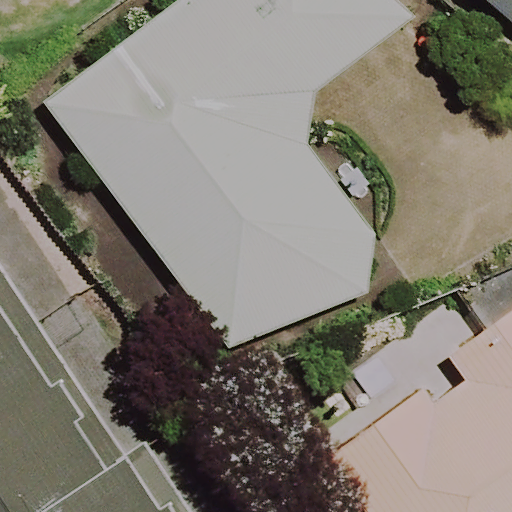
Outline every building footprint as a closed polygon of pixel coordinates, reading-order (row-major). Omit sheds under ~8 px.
[(396,34),(369,0),(190,0),(43,113),(237,368),(379,260),(276,125),(396,34)] [(511,0),(475,0),(511,33),(511,0)] [(0,511),(53,511),(113,467),(4,311),(18,302),(0,276),(0,511)] [(511,511),(511,332),(324,460),(359,511),(511,511)] [(143,511),(113,467),(53,511),(143,511)]
